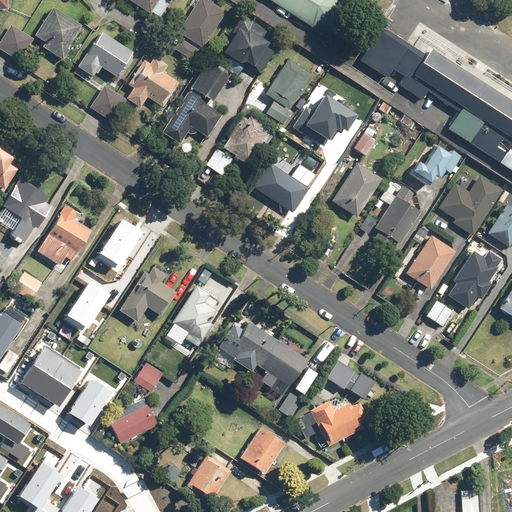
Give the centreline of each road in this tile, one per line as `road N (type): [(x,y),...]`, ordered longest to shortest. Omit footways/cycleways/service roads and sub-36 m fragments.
road 1 (residential): [(0,89),(440,377),(479,423)]
road 2 (residential): [(0,391),(123,472),(145,511)]
road 3 (tertiary): [(479,423),(311,511)]
